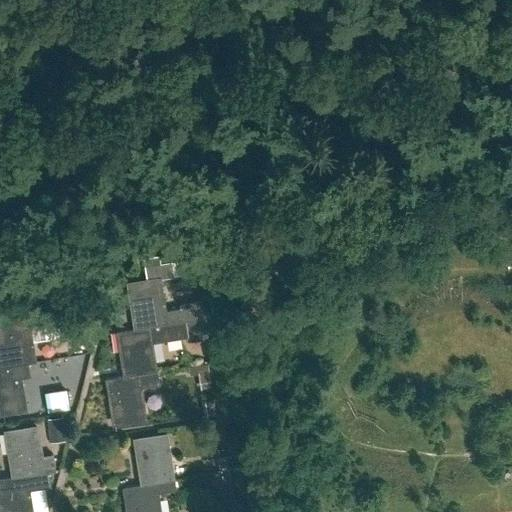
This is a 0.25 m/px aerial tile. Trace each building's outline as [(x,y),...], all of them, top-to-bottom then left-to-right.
[(148,326),(186,320),(206,317),(203,299),(183,302),(184,308),(164,311),(159,278),(129,283),(136,328),(148,326)] [(8,365),(26,362),(34,361),(27,316),(19,317),(0,320),(0,356),(6,355),(8,365)] [(125,375),(155,370),(151,343),(189,337),(186,320),(148,326),(136,328),(118,331),(125,375)] [(27,374),(26,362),(8,365),(0,366),(0,412),(15,410),(10,377),(27,374)] [(145,417),(140,386),(158,384),(155,370),(125,375),(123,375),(118,376),(118,377),(120,377),(121,385),(109,387),(114,422),(145,417)] [(13,476),(48,470),(55,469),(52,453),(41,454),(37,427),(6,432),(13,476)] [(142,483),(173,479),(166,434),(135,439),(142,483)] [(50,486),(48,470),(13,476),(0,478),(0,504),(1,511),(31,511),(28,489),(50,486)] [(173,479),(142,483),(125,486),(128,511),(159,511),(156,491),(174,488),(173,479)] [(224,511),(236,511),(233,489),(221,491),(224,511)]
